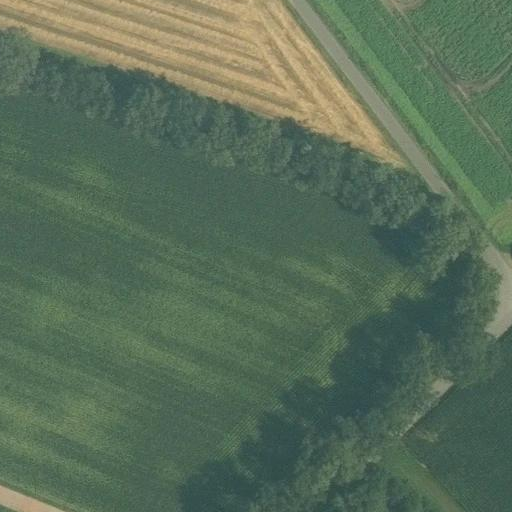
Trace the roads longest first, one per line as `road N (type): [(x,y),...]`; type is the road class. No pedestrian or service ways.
road 1 (unclassified): [(511,288),(293,0)]
road 2 (unclassified): [(318,511),(511,315)]
